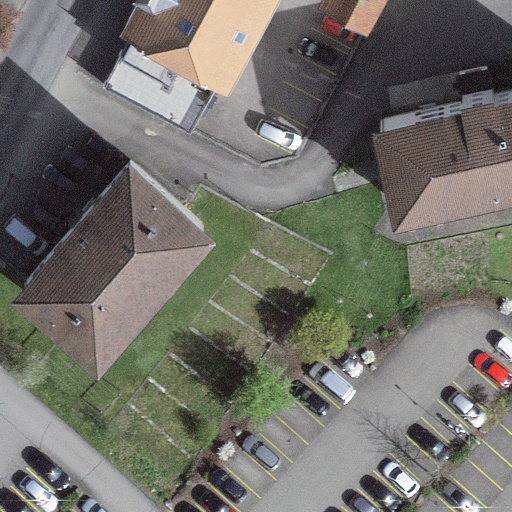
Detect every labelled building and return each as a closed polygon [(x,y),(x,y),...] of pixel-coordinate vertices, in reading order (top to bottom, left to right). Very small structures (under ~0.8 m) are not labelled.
[(140,0),(129,21),(135,25),(222,71),(259,0),(140,0)] [(366,23),(378,0),(326,0),(326,1),(366,23)] [(190,129),(222,71),(135,25),(104,83),(190,129)] [(511,174),(511,87),(492,92),(486,64),(459,71),(465,98),(381,117),(399,200),(511,174)] [(97,341),(202,221),(130,159),(25,279),(97,341)]
